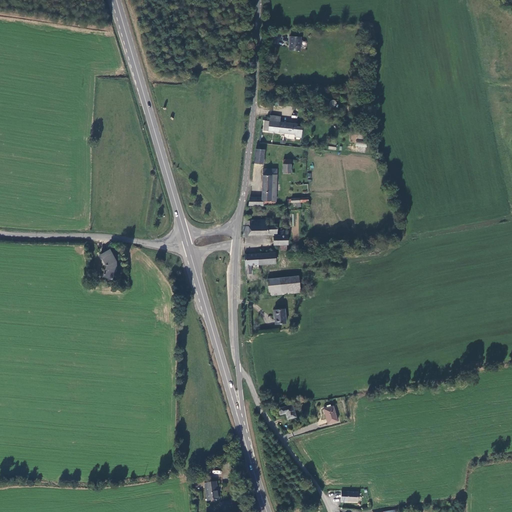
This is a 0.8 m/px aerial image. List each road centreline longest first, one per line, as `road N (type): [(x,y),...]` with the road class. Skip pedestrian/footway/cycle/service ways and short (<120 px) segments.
road 1 (unclassified): [(331,511),(238,371),(236,244)]
road 2 (secondary): [(193,262),(267,511)]
road 3 (secondary): [(116,0),(186,238)]
road 4 (unclassified): [(236,227),(258,0)]
road 5 (unclassified): [(0,233),(187,242)]
